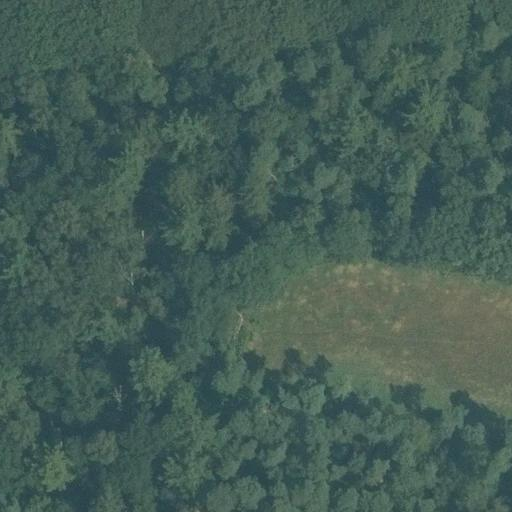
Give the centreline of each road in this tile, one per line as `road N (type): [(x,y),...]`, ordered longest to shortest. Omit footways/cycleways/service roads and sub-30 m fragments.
road 1 (unknown): [(0,70),(511,25)]
road 2 (track): [(501,0),(0,48)]
